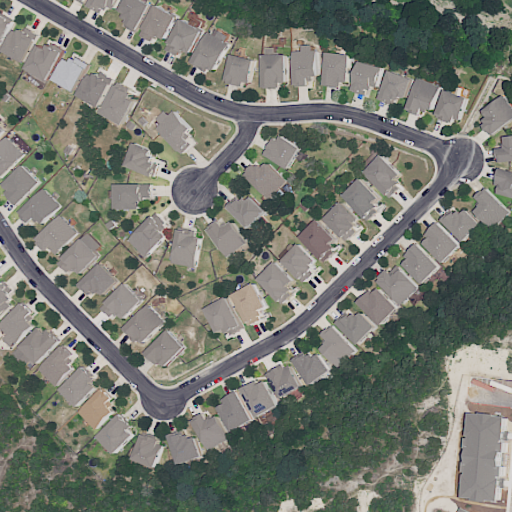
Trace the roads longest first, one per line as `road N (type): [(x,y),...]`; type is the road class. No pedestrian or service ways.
road 1 (residential): [(29,0),(226,110),(352,115),(440,149),(453,165)]
road 2 (residential): [(453,165),(445,183),(313,315),(161,405)]
road 3 (residential): [(161,405),(40,284),(0,227)]
